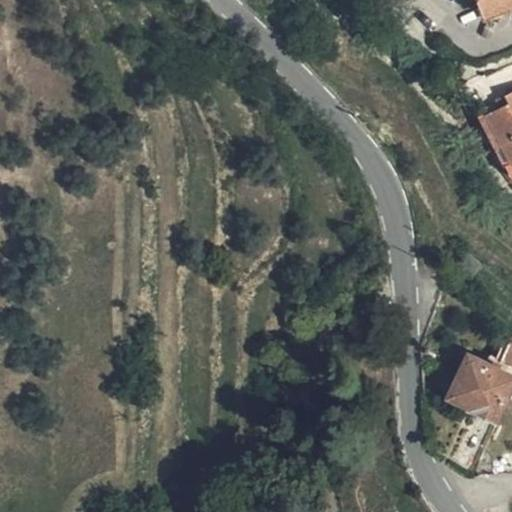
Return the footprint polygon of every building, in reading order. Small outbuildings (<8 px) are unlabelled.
[(511,0),(485,0),(492,16),(511,7),(511,0)] [(511,87),(503,91),(506,98),(511,95),(511,87)] [(511,95),(506,98),(491,105),(511,148),(511,95)] [(501,363),(511,366),(511,340),(508,340),(501,363)] [(511,392),(511,379),(470,361),(452,404),(498,425),(511,392)]
